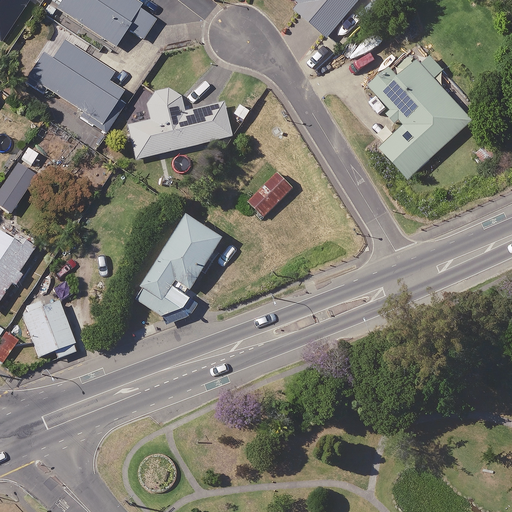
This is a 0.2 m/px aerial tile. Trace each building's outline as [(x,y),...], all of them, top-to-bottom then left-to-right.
[(62,0),(55,11),(114,49),(126,30),(143,41),(156,21),(137,9),(139,6),(129,0),(62,0)] [(293,0),(301,6),(295,13),(327,40),(360,0),(293,0)] [(111,77),(54,38),(27,79),(105,132),(115,118),(108,114),(121,95),(106,85),(111,77)] [(473,122),(418,61),(383,93),(408,121),(379,148),(409,180),(473,122)] [(179,97),(165,92),(154,94),(146,104),(150,122),(125,128),(133,162),(230,139),(222,105),(182,114),(179,97)] [(34,179),(16,167),(0,191),(0,209),(9,216),(34,179)] [(294,188),(277,174),(249,207),(266,221),(294,188)] [(133,187),(117,177),(105,195),(121,206),(133,187)] [(223,242),(187,218),(135,299),(167,320),(172,325),(193,316),(200,304),(191,292),(223,242)] [(10,242),(0,235),(0,300),(34,252),(13,238),(10,242)] [(75,354),(57,303),(21,315),(36,360),(53,354),(56,361),(75,354)]
